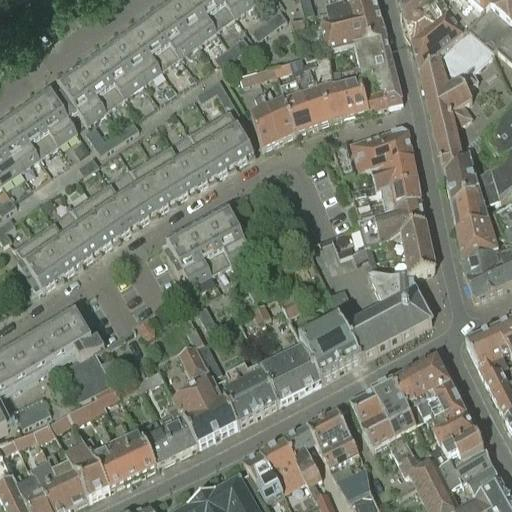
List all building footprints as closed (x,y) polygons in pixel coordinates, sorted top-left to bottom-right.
[(218,38),(189,0),(181,0),(168,10),(199,52),(218,38)] [(217,0),(189,0),(218,38),(236,25),(217,0)] [(246,0),(217,0),(236,25),(254,11),(246,0)] [(246,0),(254,11),(269,0),(246,0)] [(373,0),(326,0),(331,14),(374,3),(373,0)] [(409,0),(397,0),(401,12),(406,30),(422,17),(417,0),(412,4),(409,0)] [(417,0),(422,17),(425,15),(427,14),(429,12),(441,0),(417,0)] [(460,0),(459,1),(436,17),(444,28),(448,24),(464,46),(506,0),(460,0)] [(511,0),(506,0),(469,41),(493,63),(497,59),(499,55),(502,50),(511,38),(511,0)] [(308,1),(299,3),(304,24),(313,21),(308,1)] [(375,6),(374,3),(331,14),(326,16),(329,30),(379,19),(375,6)] [(199,52),(168,10),(150,23),(181,65),(199,52)] [(422,17),(406,30),(412,53),(440,31),(432,21),(430,23),(425,15),(422,17)] [(266,27),(273,37),(287,26),(280,16),(266,27)] [(379,19),(329,30),(324,31),(321,32),(328,60),(332,58),(354,53),(387,46),(384,37),(381,25),(379,19)] [(150,23),(132,36),(163,79),(163,78),(181,65),(150,23)] [(440,31),(412,53),(419,82),(440,65),(464,46),(448,24),(444,28),(440,31)] [(299,26),(291,28),(294,40),(302,38),(299,26)] [(258,48),(273,37),(266,27),(251,38),(256,45),(258,48)] [(163,79),(132,36),(113,50),(144,92),(163,79)] [(499,55),(497,59),(511,71),(511,38),(502,50),(499,55)] [(440,65),(419,82),(444,181),(464,166),(457,135),(473,125),(465,113),(473,109),(466,98),(479,90),(474,81),(493,63),(469,41),(464,46),(440,65)] [(250,53),(249,51),(243,44),(229,54),(236,64),(250,53)] [(387,46),(354,53),(359,75),(392,65),(389,54),(387,46)] [(144,92),(113,50),(95,63),(126,106),(144,92)] [(221,75),(236,64),(229,54),(214,65),(218,70),(221,75)] [(77,76),(76,76),(107,119),(108,118),(126,106),(95,63),(77,76)] [(208,65),(201,70),(207,78),(214,73),(208,65)] [(330,129),(352,123),(345,93),(335,96),(332,79),(331,65),(315,69),(317,73),(330,129)] [(392,65),(359,75),(362,87),(371,85),(372,90),(377,88),(378,95),(382,94),(383,98),(389,114),(403,110),(392,65)] [(292,78),(304,74),(302,66),(289,69),(292,78)] [(289,69),(274,74),(277,83),(292,78),(289,69)] [(330,129),(317,73),(305,77),(304,74),(292,78),(295,87),(301,103),(303,102),(313,135),(330,129)] [(274,74),(257,79),(260,88),(277,83),(274,74)] [(107,119),(76,76),(57,90),(80,122),(88,133),(107,119)] [(257,79),(239,85),(243,94),(260,88),(257,79)] [(220,87),(213,91),(218,101),(225,97),(221,88),(220,87)] [(295,87),(280,93),(284,104),(282,105),(295,141),(313,135),(303,102),(301,103),(295,87)] [(352,123),(389,114),(383,98),(367,103),(362,87),(345,93),(352,123)] [(57,90),(49,97),(69,126),(71,129),(80,122),(57,90)] [(213,91),(205,96),(210,105),(218,101),(213,91)] [(202,109),(210,105),(205,96),(197,100),(198,103),(202,109)] [(30,110),(60,153),(78,140),(71,129),(69,126),(49,97),(30,110)] [(225,97),(218,101),(222,109),(230,105),(225,97)] [(270,97),(263,100),(268,111),(279,148),(293,142),(295,141),(282,105),(276,108),(270,97)] [(260,117),(251,121),(262,156),(279,148),(268,111),(263,100),(254,104),(259,115),(260,117)] [(227,117),(228,117),(234,113),(230,105),(222,109),(227,117)] [(60,153),(30,110),(11,123),(40,165),(58,153),(60,153)] [(243,128),(234,113),(228,117),(237,132),(243,128)] [(511,115),(485,147),(501,169),(491,175),(495,190),(499,208),(500,208),(511,198),(511,115)] [(237,132),(228,117),(227,117),(208,128),(235,173),(254,161),(237,132)] [(40,165),(11,123),(0,130),(0,147),(22,179),(41,165),(40,165)] [(208,128),(188,140),(215,185),(235,173),(208,128)] [(133,129),(119,138),(124,146),(138,136),(133,129)] [(85,140),(95,154),(105,148),(95,133),(85,140)] [(413,164),(408,139),(402,135),(392,138),(347,153),(334,158),(346,197),(357,194),(354,183),(361,181),(365,179),(366,180),(371,178),(413,165),(413,164)] [(101,162),(124,146),(119,138),(105,148),(95,154),(101,162)] [(215,185),(188,140),(187,141),(188,142),(170,152),(169,151),(168,152),(195,197),(215,185)] [(0,147),(0,187),(3,192),(22,179),(0,147)] [(84,149),(75,156),(80,163),(89,156),(84,149)] [(168,152),(149,164),(175,209),(195,197),(168,152)] [(470,161),(464,166),(444,181),(451,213),(479,191),(480,195),(495,190),(491,175),(490,176),(477,185),(470,161)] [(92,178),(99,174),(98,172),(93,164),(86,169),(92,178)] [(175,209),(149,164),(128,176),(129,177),(157,220),(165,215),(175,209)] [(413,165),(371,178),(375,194),(369,195),(369,194),(350,199),(353,208),(364,205),(376,202),(381,200),(417,186),(413,165)] [(92,178),(86,169),(78,174),(83,182),(84,183),(92,178)] [(157,220),(129,177),(109,190),(109,189),(108,189),(138,232),(157,220)] [(364,205),(353,208),(359,229),(421,208),(417,186),(381,200),(383,210),(366,214),(364,205)] [(138,232),(108,189),(90,203),(119,245),(138,232)] [(479,191),(451,213),(456,236),(490,228),(490,227),(489,227),(485,214),(499,208),(495,190),(480,195),(479,191)] [(10,203),(0,210),(0,220),(2,223),(16,212),(10,203)] [(119,245),(90,203),(71,216),(100,258),(119,245)] [(423,215),(421,208),(359,229),(357,229),(365,256),(371,254),(401,242),(426,233),(423,215)] [(511,209),(493,222),(503,242),(504,241),(507,246),(511,255),(511,209)] [(207,226),(233,271),(253,260),(228,215),(207,226)] [(52,228),(52,229),(81,271),(100,258),(71,216),(70,217),(52,229),(52,228)] [(10,226),(0,232),(0,247),(4,253),(12,247),(5,238),(14,232),(10,226)] [(207,226),(187,238),(212,283),(213,282),(213,281),(231,271),(232,272),(233,271),(207,226)] [(496,247),(490,228),(456,236),(456,237),(460,258),(496,247)] [(52,229),(33,242),(62,285),(81,271),(52,229)] [(426,235),(426,233),(401,242),(408,283),(409,286),(414,284),(436,277),(426,235)] [(212,283),(187,238),(166,249),(169,253),(163,256),(178,282),(183,279),(191,294),(212,283)] [(62,285),(33,242),(14,255),(23,269),(18,272),(36,298),(40,295),(43,298),(62,285)] [(496,247),(460,258),(463,271),(494,261),(499,259),(499,258),(496,249),(496,247)] [(337,257),(339,265),(352,260),(349,253),(337,257)] [(380,283),(371,254),(365,256),(352,261),(355,270),(368,265),(371,274),(365,276),(368,284),(377,282),(380,283)] [(494,261),(463,271),(467,292),(472,304),(474,308),(478,309),(511,292),(511,255),(506,257),(508,262),(496,267),(494,261)] [(415,296),(414,284),(409,286),(408,283),(391,284),(380,283),(377,282),(368,284),(383,312),(415,296)] [(415,296),(383,312),(384,313),(358,326),(344,296),(330,303),(339,324),(342,322),(362,366),(433,328),(415,296)] [(301,303),(282,313),(289,327),(308,317),(301,303)] [(264,310),(251,316),(258,330),(271,324),(264,310)] [(206,313),(196,318),(209,341),(218,336),(206,313)] [(0,361),(0,439),(8,435),(0,419),(0,400),(14,394),(75,358),(80,367),(81,368),(95,361),(96,360),(105,356),(98,343),(92,346),(75,316),(0,361)] [(342,322),(339,324),(299,345),(300,346),(302,352),(322,388),(362,366),(342,322)] [(511,329),(511,328),(495,335),(511,369),(511,329)] [(474,345),(465,349),(484,386),(501,377),(509,392),(511,390),(511,369),(495,335),(491,337),(474,345)] [(196,355),(203,352),(194,336),(187,340),(194,354),(178,362),(191,388),(184,392),(187,398),(173,405),(199,453),(237,433),(216,392),(217,392),(213,385),(212,386),(196,355)] [(203,353),(203,352),(196,355),(212,386),(213,385),(222,381),(207,351),(203,353)] [(322,388),(302,352),(283,362),(294,384),(295,383),(297,387),(296,388),(302,399),(322,388)] [(63,378),(62,379),(79,410),(96,401),(114,393),(112,387),(103,371),(96,360),(95,361),(81,368),(63,378)] [(283,362),(261,372),(281,409),(302,399),(296,388),(297,387),(295,383),(294,384),(283,362)] [(437,365),(393,389),(416,434),(424,430),(431,427),(433,426),(429,418),(439,413),(433,401),(450,392),(437,365)] [(229,385),(217,392),(216,392),(237,433),(279,411),(281,409),(261,372),(260,373),(259,370),(248,375),(245,369),(225,379),(229,385)] [(141,375),(113,389),(123,408),(163,387),(158,376),(145,383),(141,375)] [(501,377),(484,386),(504,426),(511,422),(511,390),(509,392),(501,377)] [(381,395),(371,400),(384,425),(383,426),(414,477),(420,474),(413,462),(414,461),(403,442),(417,435),(416,434),(393,389),(390,391),(381,395)] [(467,423),(450,392),(433,401),(439,413),(429,418),(433,426),(431,427),(436,437),(433,439),(433,440),(467,423)] [(114,393),(96,401),(98,406),(103,415),(105,414),(121,406),(114,393)] [(371,400),(350,410),(362,435),(361,436),(373,458),(388,450),(398,470),(402,468),(409,480),(414,477),(383,426),(384,425),(371,400)] [(42,404),(14,419),(22,435),(51,421),(42,404)] [(199,453),(173,405),(171,406),(174,411),(166,415),(170,421),(160,426),(165,436),(162,437),(176,465),(199,453)] [(98,406),(84,413),(90,425),(104,418),(103,415),(98,406)] [(71,420),(68,422),(73,431),(74,433),(90,425),(84,413),(71,420)] [(338,417),(307,433),(317,453),(329,475),(359,460),(338,417)] [(51,432),(49,433),(54,443),(73,431),(68,422),(67,422),(51,432)] [(467,423),(433,440),(440,452),(429,460),(434,467),(434,468),(435,470),(440,481),(452,474),(442,457),(475,439),(467,423)] [(154,476),(137,440),(131,443),(122,429),(114,434),(122,447),(121,448),(138,483),(154,476)] [(176,465),(162,437),(160,438),(156,429),(137,438),(138,440),(137,440),(154,476),(176,465)] [(138,483),(121,448),(114,451),(102,430),(95,434),(107,455),(106,456),(123,490),(138,483)] [(48,433),(34,440),(37,448),(39,451),(54,443),(49,433),(48,433)] [(284,446),(260,460),(282,500),(283,500),(284,501),(306,488),(308,494),(322,486),(307,458),(312,455),(317,453),(307,433),(301,436),(284,446)] [(484,457),(475,439),(442,457),(452,474),(484,457)] [(15,447),(14,448),(17,455),(18,455),(32,450),(37,448),(34,440),(33,440),(33,441),(15,447)] [(123,490),(106,456),(98,459),(90,445),(83,448),(84,451),(85,450),(108,498),(123,490)] [(13,448),(0,453),(0,457),(2,463),(11,458),(17,455),(14,448),(13,448)] [(85,450),(84,451),(66,460),(70,469),(67,471),(85,509),(108,498),(85,450)] [(452,474),(440,481),(451,498),(463,493),(466,490),(493,473),(484,457),(452,474)] [(67,511),(44,465),(46,464),(44,458),(36,461),(42,475),(30,481),(34,486),(32,487),(44,511),(67,511)] [(282,500),(260,460),(243,469),(251,482),(250,482),(259,496),(267,509),(282,500)] [(54,461),(46,464),(44,465),(67,511),(78,511),(85,509),(67,471),(60,475),(54,461)] [(409,480),(407,481),(424,511),(458,511),(451,498),(440,481),(435,470),(434,468),(430,469),(420,474),(414,477),(409,480)] [(365,474),(354,480),(349,471),(331,480),(335,489),(346,511),(370,499),(365,474)] [(493,474),(493,473),(466,490),(476,506),(501,490),(493,474)] [(259,496),(250,482),(241,487),(240,485),(218,498),(217,497),(190,511),(265,511),(257,498),(259,496)] [(10,484),(0,488),(0,505),(3,511),(25,511),(13,486),(12,483),(11,483),(10,484)] [(15,485),(13,486),(25,511),(44,511),(32,487),(23,491),(19,483),(15,485)] [(471,511),(511,511),(511,509),(501,490),(476,506),(478,509),(471,511)] [(333,511),(329,501),(316,506),(318,511),(333,511)]
